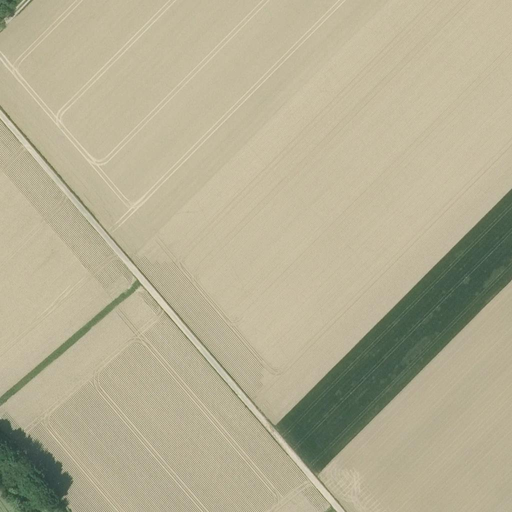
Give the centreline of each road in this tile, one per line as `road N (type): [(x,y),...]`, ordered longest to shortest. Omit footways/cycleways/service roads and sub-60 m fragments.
road 1 (track): [(0,117),(342,511)]
road 2 (track): [(0,400),(142,281)]
